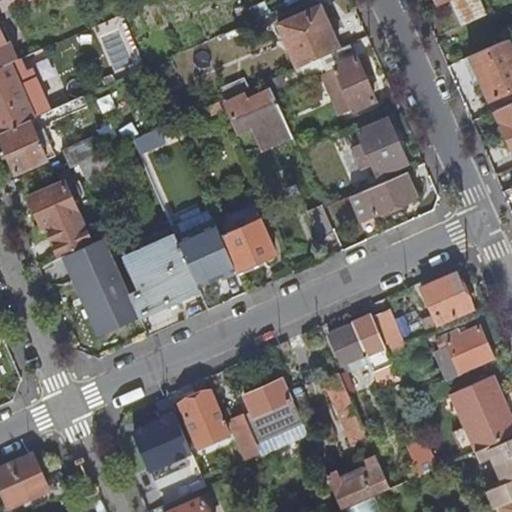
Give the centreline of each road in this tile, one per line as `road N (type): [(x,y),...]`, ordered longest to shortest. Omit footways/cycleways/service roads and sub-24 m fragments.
road 1 (residential): [(484,219),(68,406)]
road 2 (residential): [(386,0),(484,219)]
road 3 (residential): [(0,251),(68,406)]
